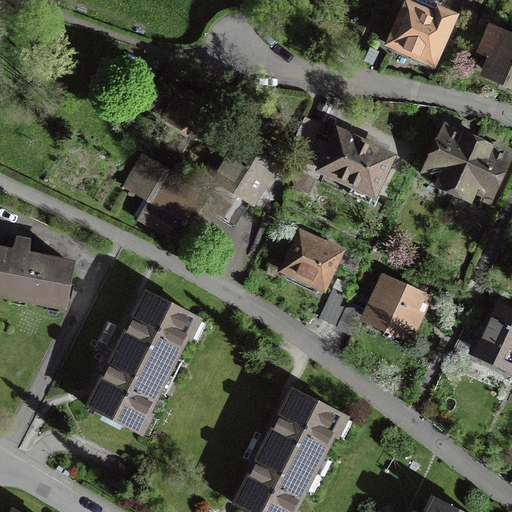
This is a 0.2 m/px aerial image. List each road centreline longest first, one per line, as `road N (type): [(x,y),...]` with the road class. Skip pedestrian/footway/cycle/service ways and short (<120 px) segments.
road 1 (residential): [(511,499),(306,341),(146,247),(0,179)]
road 2 (residential): [(225,46),(347,84),(511,114)]
road 3 (track): [(12,0),(174,55),(225,46)]
